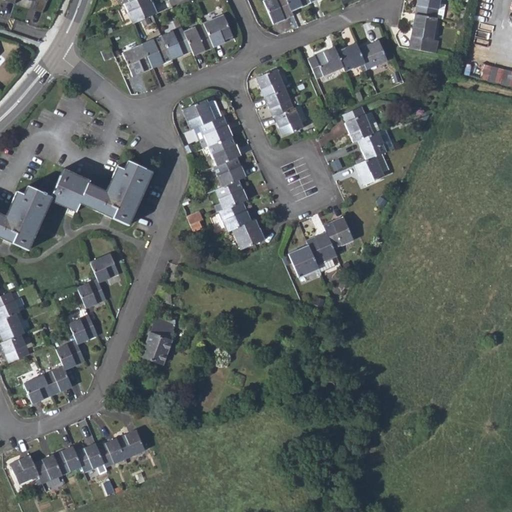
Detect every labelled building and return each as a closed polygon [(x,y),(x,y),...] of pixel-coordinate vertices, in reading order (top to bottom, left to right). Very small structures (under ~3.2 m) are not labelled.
[(43,14),(47,0),(4,0),(4,1),(14,4),(15,0),(30,0),(35,2),(32,10),(43,14)] [(156,14),(150,0),(132,0),(124,4),(132,24),(152,15),(156,14)] [(292,15),(290,10),(285,0),(263,0),(273,24),(292,15)] [(285,0),(290,10),(310,2),(309,0),(285,0)] [(436,19),(440,0),(416,0),(414,14),(436,19)] [(432,40),(436,19),(414,14),(411,36),(408,49),(430,52),(432,40)] [(223,16),(203,24),(213,47),(232,38),(223,16)] [(203,24),(183,32),(191,51),(193,55),(213,47),(203,24)] [(171,59),(191,51),(183,32),(181,28),(161,36),(171,59)] [(151,68),(171,59),(161,36),(141,45),(151,68)] [(378,41),(358,49),(364,63),(367,69),(386,61),(378,41)] [(344,72),(364,63),(358,49),(356,44),(336,52),(342,67),(344,72)] [(131,76),(151,68),(141,45),(122,53),(131,76)] [(104,61),(114,57),(110,47),(101,51),(104,61)] [(316,79),(342,67),(336,52),(334,47),(307,59),(316,79)] [(481,78),(511,85),(511,70),(484,64),(481,78)] [(255,77),(263,97),(284,88),(276,69),(255,77)] [(293,109),(284,88),(263,97),(272,117),(274,117),(293,109)] [(359,94),(354,96),(357,103),(363,100),(359,94)] [(190,129),(200,125),(220,116),(214,101),(211,100),(206,102),(204,99),(182,109),(190,129)] [(334,103),(327,106),(331,114),(338,111),(334,103)] [(295,108),(301,123),(306,120),(301,106),(295,108)] [(353,143),(358,141),(373,134),(364,114),(361,107),(341,115),(353,143)] [(303,128),(301,123),(295,108),(293,109),(274,117),(282,137),(303,128)] [(364,114),(373,134),(377,133),(378,124),(375,117),(369,111),(364,114)] [(200,125),(202,130),(208,145),(231,136),(222,115),(220,116),(200,125)] [(196,133),(202,148),(208,145),(202,130),(196,133)] [(394,149),(385,130),(378,132),(377,133),(373,134),(358,141),(366,160),(376,156),(382,154),(387,152),(394,149)] [(240,155),(231,136),(208,145),(217,166),(236,157),(240,155)] [(376,156),(382,172),(389,170),(382,154),(376,156)] [(383,176),(382,172),(376,156),(366,160),(355,165),(364,185),(383,176)] [(213,167),(222,187),(238,180),(245,177),(236,157),(217,166),(213,167)] [(331,162),(335,170),(343,167),(339,159),(331,162)] [(0,235),(12,241),(12,242),(26,249),(49,200),(75,211),(78,202),(111,216),(111,217),(127,224),(150,172),(127,162),(123,170),(117,167),(105,191),(87,183),(88,181),(63,170),(56,184),(44,178),(38,191),(27,186),(23,194),(16,192),(5,217),(0,214),(0,235)] [(215,190),(223,210),(242,202),(247,200),(238,180),(222,187),(215,190)] [(250,221),(242,202),(223,210),(219,212),(227,231),(232,229),(250,221)] [(200,211),(187,216),(190,224),(199,220),(204,218),(200,211)] [(323,225),(326,231),(333,249),(352,240),(342,217),(323,225)] [(255,219),(250,221),(232,229),(240,249),(263,239),(255,219)] [(202,227),(199,220),(190,224),(193,231),(202,227)] [(336,255),(333,249),(326,231),(306,240),(308,245),(316,264),(331,257),(336,255)] [(298,277),(318,268),(316,264),(308,245),(288,253),(298,277)] [(96,279),(76,288),(85,308),(105,299),(98,283),(118,274),(109,253),(89,262),(96,279)] [(318,268),(320,272),(335,265),(331,257),(316,264),(318,268)] [(170,289),(158,284),(154,294),(153,297),(171,304),(170,289)] [(0,335),(3,342),(0,342),(0,344),(8,363),(29,354),(20,334),(24,333),(15,313),(19,312),(10,291),(0,295),(0,335)] [(156,317),(141,356),(162,364),(171,340),(170,340),(174,331),(173,330),(175,323),(174,315),(170,314),(167,321),(156,317)] [(55,349),(62,366),(23,383),(31,404),(71,386),(64,370),(84,361),(77,344),(97,335),(88,315),(68,323),(75,340),(55,349)] [(138,355),(132,352),(128,361),(135,363),(138,355)] [(30,455),(9,464),(18,484),(38,475),(42,483),(81,467),(84,473),(103,465),(104,467),(144,451),(135,430),(95,447),(94,444),(75,452),(72,446),(33,463),(30,455)]
